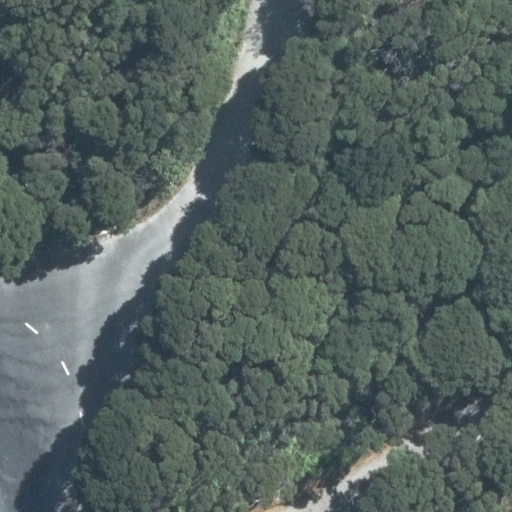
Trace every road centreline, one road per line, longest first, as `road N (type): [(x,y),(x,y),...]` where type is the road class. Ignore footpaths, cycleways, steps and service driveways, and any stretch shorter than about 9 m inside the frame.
road 1 (unclassified): [(69,385),(182,0)]
road 2 (unclassified): [(69,385),(6,511)]
